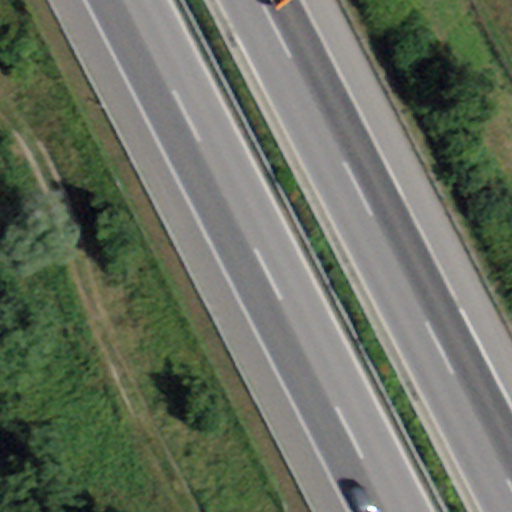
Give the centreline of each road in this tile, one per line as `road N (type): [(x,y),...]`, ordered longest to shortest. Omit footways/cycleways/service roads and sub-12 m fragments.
road 1 (motorway): [(121,0),(381,511)]
road 2 (motorway): [(511,502),(254,0)]
road 3 (track): [(191,511),(0,101)]
